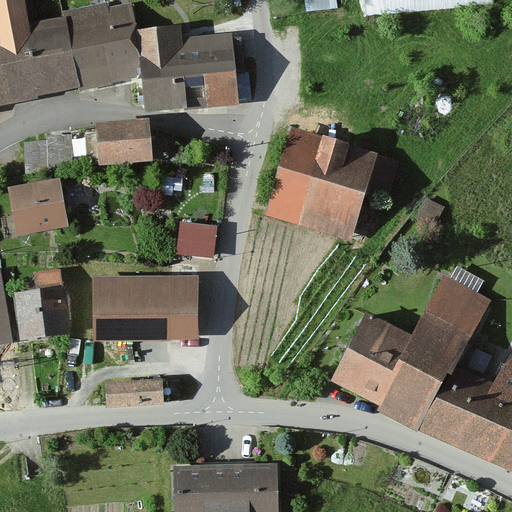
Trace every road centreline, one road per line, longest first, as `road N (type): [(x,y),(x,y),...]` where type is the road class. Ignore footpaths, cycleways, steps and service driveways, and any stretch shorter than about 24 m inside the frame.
road 1 (tertiary): [(511,485),(363,424),(218,411)]
road 2 (unclassified): [(218,411),(229,265),(256,135)]
road 3 (residential): [(0,138),(32,121),(76,114),(256,135)]
road 4 (tertiary): [(0,429),(218,411)]
road 5 (unclassified): [(256,135),(266,80),(259,0)]
